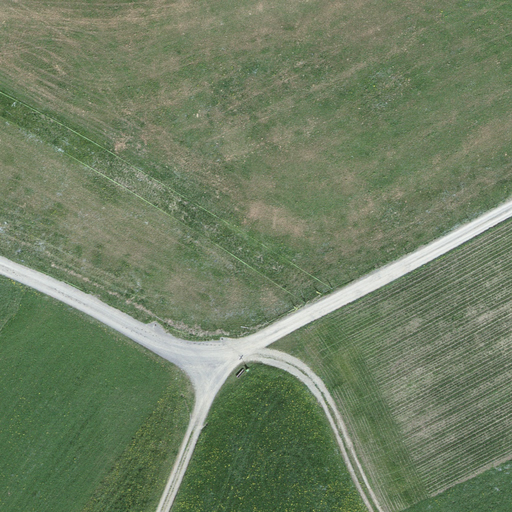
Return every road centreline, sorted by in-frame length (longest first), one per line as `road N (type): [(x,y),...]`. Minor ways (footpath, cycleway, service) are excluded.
road 1 (track): [(511,201),(254,352),(202,363),(0,269)]
road 2 (track): [(202,363),(197,421),(162,511)]
